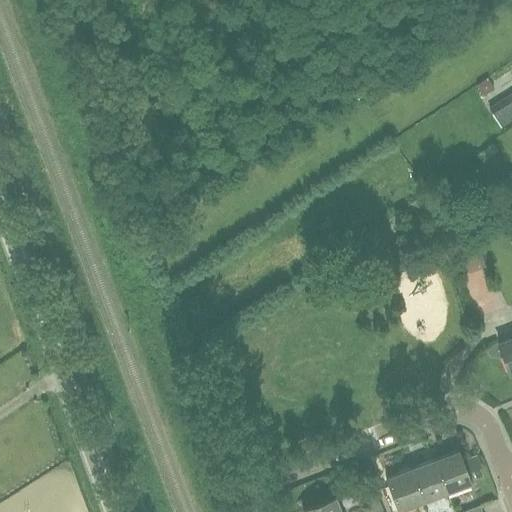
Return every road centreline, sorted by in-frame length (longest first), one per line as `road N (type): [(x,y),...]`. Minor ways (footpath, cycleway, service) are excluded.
road 1 (residential): [(250,511),(253,494),(272,476),(453,408),(486,423),(509,483)]
road 2 (unclassified): [(111,511),(0,212)]
